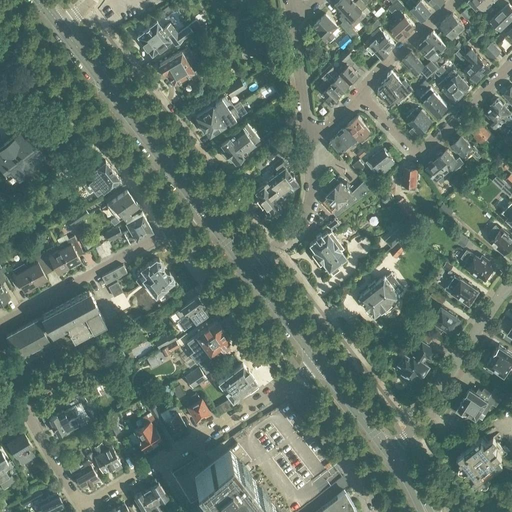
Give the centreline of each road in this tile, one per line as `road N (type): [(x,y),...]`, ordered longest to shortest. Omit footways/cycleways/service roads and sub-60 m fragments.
road 1 (residential): [(84,510),(319,363)]
road 2 (secondary): [(204,213),(60,26)]
road 3 (residential): [(204,213),(0,325)]
road 4 (residential): [(358,94),(421,150),(511,64)]
road 5 (residential): [(388,451),(510,283)]
road 6 (residential): [(246,268),(304,216),(306,146)]
road 7 (residential): [(358,94),(455,0)]
road 8 (residential): [(306,146),(292,24)]
road 9 (residential): [(84,510),(22,407)]
